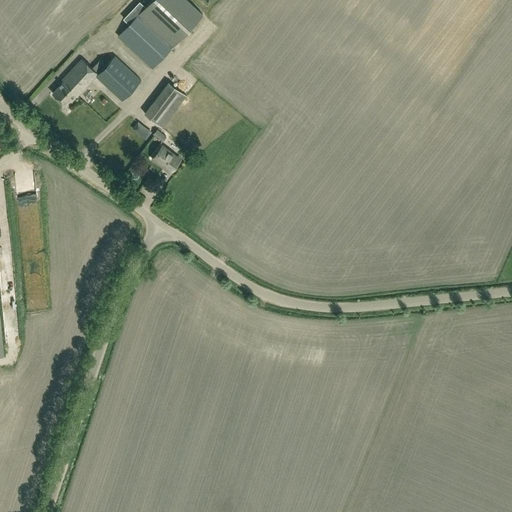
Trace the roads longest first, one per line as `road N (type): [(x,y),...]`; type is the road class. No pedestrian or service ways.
road 1 (unclassified): [(511,292),(357,310),(268,302),(158,225)]
road 2 (unclassified): [(46,511),(116,299),(158,225)]
road 3 (unclassified): [(158,225),(0,100)]
